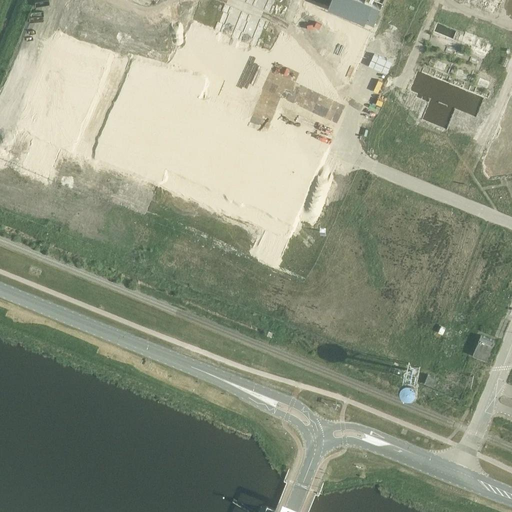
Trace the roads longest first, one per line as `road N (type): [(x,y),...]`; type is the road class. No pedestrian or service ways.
road 1 (unknown): [(511,229),(342,153),(288,168),(249,152),(242,141),(258,96),(169,64),(195,0)]
road 2 (tertiary): [(314,438),(289,410),(0,289)]
road 3 (tertiary): [(458,473),(351,433),(314,438)]
road 4 (unclassified): [(458,473),(511,344)]
